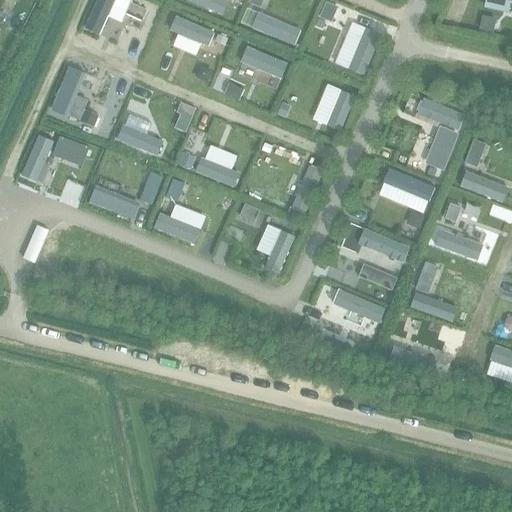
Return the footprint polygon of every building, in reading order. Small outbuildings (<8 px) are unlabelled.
[(468,0),(467,6),(480,9),(482,0),(468,0)] [(511,0),(494,0),(492,8),(509,13),(511,4),(511,0)] [(0,18),(10,23),(15,10),(0,3),(0,18)] [(495,21),(483,18),(481,30),(492,33),(495,21)] [(352,187),(366,192),(379,148),(366,143),(352,187)] [(330,233),(345,238),(358,199),(343,194),(330,233)]
